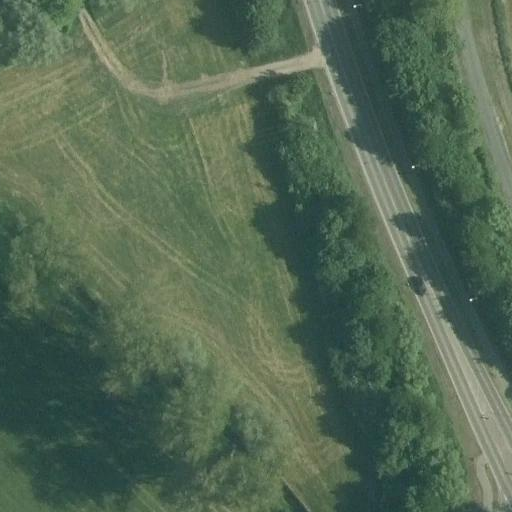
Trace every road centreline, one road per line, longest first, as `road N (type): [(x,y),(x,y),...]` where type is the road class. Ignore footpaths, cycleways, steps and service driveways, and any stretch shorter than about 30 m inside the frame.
road 1 (secondary): [(511,470),(389,195),(322,0)]
road 2 (unclassified): [(456,0),(511,202)]
